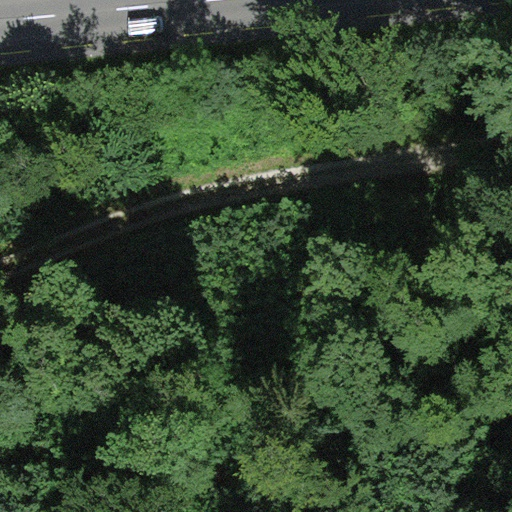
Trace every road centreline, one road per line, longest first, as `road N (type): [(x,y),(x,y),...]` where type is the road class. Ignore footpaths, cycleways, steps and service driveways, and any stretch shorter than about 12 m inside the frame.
road 1 (track): [(511,140),(226,190),(0,264)]
road 2 (primary): [(0,28),(232,0)]
